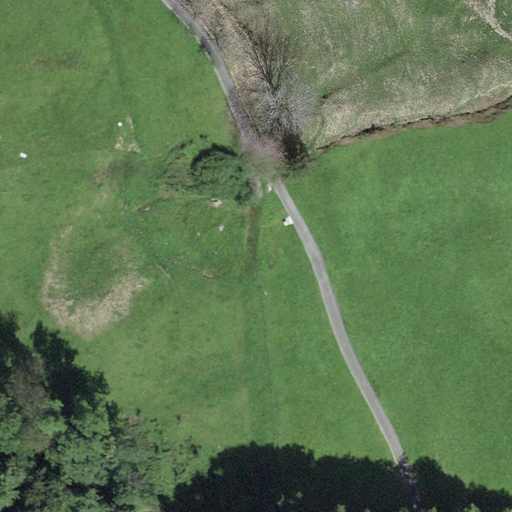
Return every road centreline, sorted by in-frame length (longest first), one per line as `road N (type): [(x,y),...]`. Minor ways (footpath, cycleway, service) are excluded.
road 1 (unclassified): [(166,0),(204,38),(302,228),(421,511)]
road 2 (track): [(263,496),(250,367),(253,143)]
road 3 (track): [(125,157),(123,82),(93,0)]
